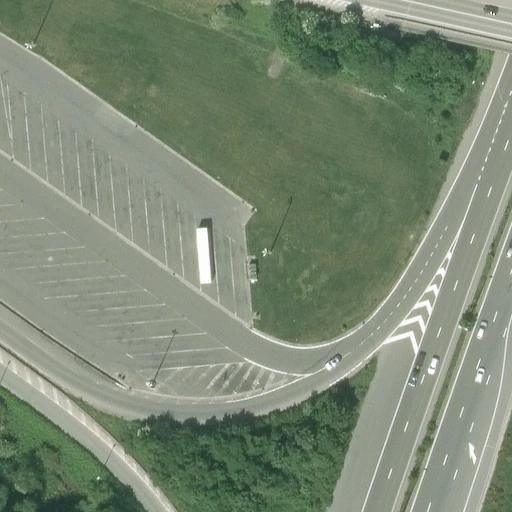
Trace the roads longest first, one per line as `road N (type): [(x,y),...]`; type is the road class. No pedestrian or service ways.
road 1 (motorway): [(358,357),(254,408),(141,411),(102,397),(0,323)]
road 2 (motorway): [(487,189),(378,511)]
road 3 (motorway): [(487,189),(358,357)]
road 4 (motorway): [(0,376),(63,420),(157,511)]
road 5 (motorway): [(452,440),(511,267)]
